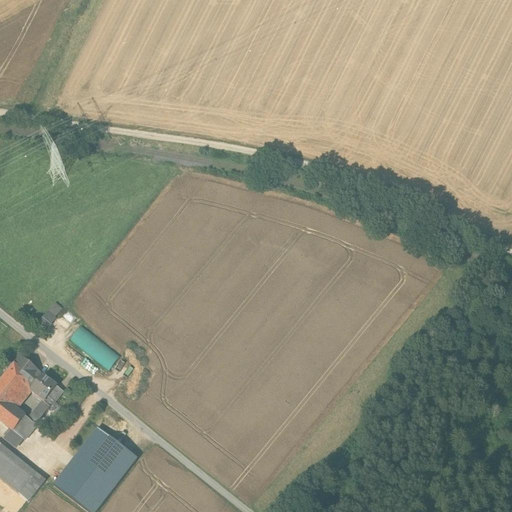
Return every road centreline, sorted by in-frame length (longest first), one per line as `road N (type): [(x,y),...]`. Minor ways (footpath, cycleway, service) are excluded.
road 1 (track): [(511,251),(325,172),(224,145),(0,110)]
road 2 (unclassified): [(245,511),(0,313)]
